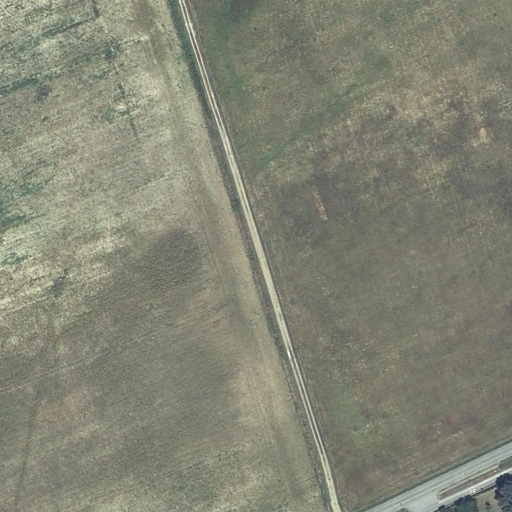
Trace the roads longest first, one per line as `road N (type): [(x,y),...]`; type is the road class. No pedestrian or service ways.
road 1 (track): [(182,0),(339,511)]
road 2 (tertiary): [(381,511),(511,448)]
